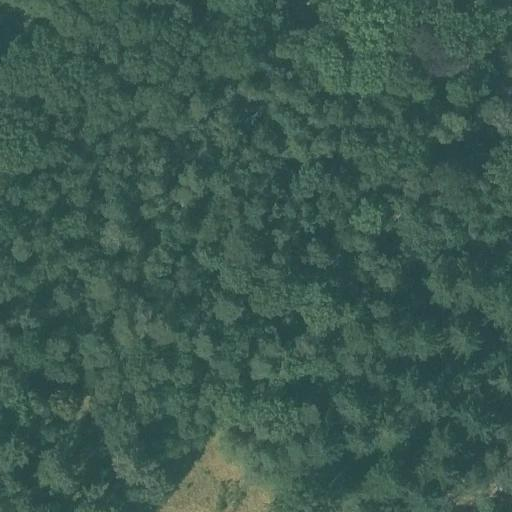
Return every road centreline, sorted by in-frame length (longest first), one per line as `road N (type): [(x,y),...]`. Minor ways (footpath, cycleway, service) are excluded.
road 1 (unclassified): [(511,89),(277,0)]
road 2 (unclassified): [(0,113),(137,0)]
